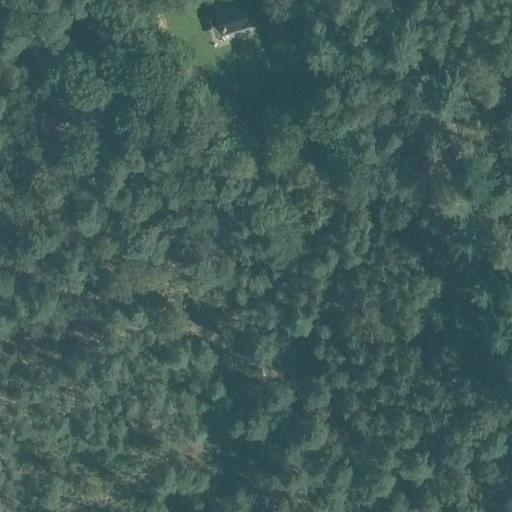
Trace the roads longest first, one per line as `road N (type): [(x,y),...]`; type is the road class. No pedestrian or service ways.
road 1 (track): [(291,443),(187,253),(165,248),(0,339)]
road 2 (track): [(315,30),(406,34),(511,299)]
